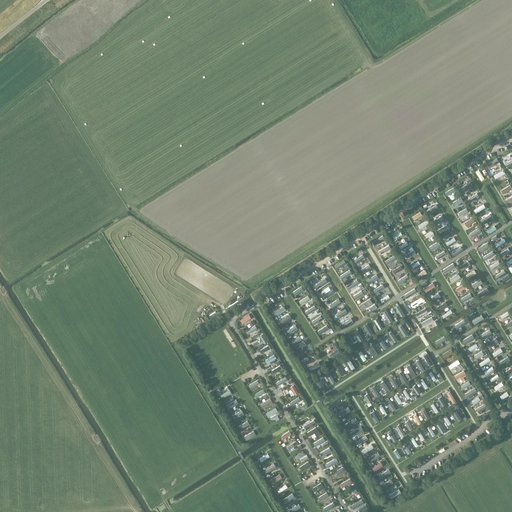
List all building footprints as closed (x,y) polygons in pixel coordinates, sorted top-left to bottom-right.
[(490,161),(492,165),(502,160),(500,156),(490,161)] [(497,177),(507,172),(506,169),(495,173),(497,177)] [(462,181),(464,184),(472,179),(470,176),(462,181)] [(472,181),(462,185),(464,189),(474,185),(472,181)] [(511,183),(503,187),(505,192),(511,189),(511,183)] [(478,192),(469,197),(471,201),(480,195),(478,192)] [(463,195),(454,201),(457,205),(465,199),(463,195)] [(437,201),(426,206),(430,212),(440,207),(437,201)] [(475,208),(478,212),(488,206),(485,201),(475,208)] [(462,215),(471,209),(469,205),(459,211),(462,215)] [(421,210),(414,215),(416,219),(424,213),(421,210)] [(482,217),(485,221),(492,217),(489,212),(482,217)] [(444,214),(434,218),(436,223),(446,218),(444,214)] [(468,224),(477,219),(475,215),(466,220),(468,224)] [(492,234),(499,227),(495,223),(488,229),(492,234)] [(480,226),(473,231),(475,234),(482,229),(480,226)] [(395,238),(404,233),(401,227),(392,232),(395,238)] [(427,233),(430,239),(437,235),(434,229),(427,233)] [(487,236),(484,230),(475,235),(478,241),(487,236)] [(375,239),(379,245),(387,239),(383,234),(375,239)] [(449,244),(458,239),(456,236),(447,241),(449,244)] [(495,240),(497,244),(504,239),(502,236),(495,240)] [(440,239),(432,244),(434,248),(443,243),(440,239)] [(489,239),(480,245),(482,249),(491,243),(489,239)] [(384,253),(393,247),(390,242),(381,249),(384,253)] [(504,255),(511,249),(509,245),(502,251),(504,255)] [(455,254),(464,249),(462,246),(453,251),(455,254)] [(494,253),(496,252),(494,249),(487,253),(491,259),(495,256),(494,253)] [(499,258),(492,264),(494,267),(502,261),(499,258)] [(463,268),(472,263),(470,260),(461,265),(463,268)] [(396,272),(404,268),(402,263),(394,268),(396,272)] [(420,276),(429,272),(427,268),(418,272),(420,276)] [(475,268),(467,273),(469,277),(478,271),(475,268)] [(499,277),(507,271),(505,268),(497,274),(499,277)] [(453,281),(463,276),(461,272),(451,276),(453,281)] [(371,281),(379,276),(377,273),(369,278),(371,281)] [(400,279),(402,282),(411,276),(409,273),(400,279)] [(473,283),(475,287),(484,281),(482,277),(473,283)] [(427,290),(437,284),(434,281),(425,287),(427,290)] [(456,287),(459,293),(469,287),(466,282),(456,287)] [(293,290),(296,293),(306,287),(304,284),(293,290)] [(481,296),(491,290),(489,286),(478,291),(481,296)] [(408,296),(418,291),(416,287),(406,293),(408,296)] [(435,299),(442,294),(440,291),(432,295),(435,299)] [(460,297),(465,305),(478,299),(476,295),(468,300),(467,298),(472,295),(470,292),(460,297)] [(312,297),(310,293),(300,299),(302,302),(312,297)] [(426,305),(429,304),(425,295),(411,302),(414,306),(424,301),(426,305)] [(438,306),(441,310),(449,303),(446,300),(438,306)] [(247,306),(246,304),(244,301),(237,304),(241,310),(247,306)] [(274,310),(277,314),(288,307),(284,301),(276,306),(278,308),(274,310)] [(366,306),(369,310),(377,305),(374,301),(366,306)] [(317,302),(307,308),(310,313),(316,310),(314,308),(319,305),(317,302)] [(427,306),(414,312),(417,319),(421,318),(420,315),(430,311),(427,306)] [(452,307),(442,313),(445,317),(454,311),(452,307)] [(243,321),(253,316),(251,313),(241,318),(243,321)] [(321,313),(312,318),(314,322),(323,317),(321,313)] [(424,325),(439,318),(437,313),(422,321),(424,325)] [(290,314),(282,319),(284,322),(292,318),(290,314)] [(258,322),(249,327),(251,331),(260,326),(258,322)] [(326,324),(319,329),(321,332),(328,326),(326,324)] [(403,324),(400,325),(405,334),(408,332),(403,324)] [(389,331),(396,341),(399,338),(393,329),(389,331)] [(296,342),(303,337),(298,330),(292,335),(296,342)] [(261,338),(263,336),(266,341),(269,339),(264,331),(259,334),(261,338)] [(474,332),(464,338),(467,343),(477,337),(474,332)] [(490,345),(500,340),(496,332),(489,335),(490,337),(487,338),(490,345)] [(443,339),(448,338),(447,334),(436,338),(439,344),(444,342),(443,339)] [(379,338),(384,347),(388,345),(382,336),(379,338)] [(304,352),(301,347),(308,344),(305,339),(295,344),(300,354),(304,352)] [(473,350),(482,345),(479,340),(470,345),(473,350)] [(270,342),(260,348),(262,351),(272,345),(270,342)] [(496,354),(504,349),(502,346),(494,351),(496,354)] [(450,357),(455,355),(453,352),(455,351),(453,347),(443,352),(447,359),(451,357),(450,357)] [(486,353),(484,348),(476,353),(478,357),(486,353)] [(360,351),(364,359),(368,358),(363,349),(360,351)] [(269,363),(279,356),(276,351),(266,359),(269,363)] [(459,357),(450,365),(453,368),(462,360),(459,357)] [(421,368),(425,365),(420,358),(413,363),(416,366),(418,364),(421,368)] [(345,370),(350,368),(347,360),(341,362),(345,370)] [(275,372),(284,366),(282,363),(273,369),(275,372)] [(404,369),(400,372),(405,381),(409,378),(412,377),(410,373),(414,370),(410,363),(408,365),(409,367),(408,368),(410,371),(406,373),(404,369)] [(488,364),(489,368),(486,369),(487,372),(496,368),(495,364),(493,365),(492,363),(488,364)] [(456,372),(457,376),(467,372),(465,365),(460,367),(461,370),(456,372)] [(499,372),(496,374),(494,371),(491,373),(493,376),(491,377),(493,380),(501,375),(499,372)] [(390,376),(396,386),(400,384),(394,374),(390,376)] [(252,387),(261,382),(259,378),(250,383),(252,387)] [(388,391),(392,388),(384,379),(380,382),(388,391)] [(462,387),(473,383),(472,379),(461,383),(462,387)] [(502,387),(501,386),(505,383),(503,380),(496,385),(499,390),(502,387)] [(292,385),(296,394),(300,392),(295,383),(292,385)] [(414,386),(419,393),(422,391),(417,383),(414,386)] [(468,390),(470,394),(481,389),(479,385),(468,390)] [(260,397),(268,392),(265,387),(257,392),(260,397)] [(454,403),(458,400),(452,390),(448,392),(454,403)] [(503,398),(511,393),(508,390),(501,394),(503,398)] [(395,394),(401,405),(409,400),(406,395),(401,397),(398,392),(395,394)] [(294,404),(302,398),(299,394),(291,400),(294,404)] [(274,404),(271,397),(263,402),(266,408),(274,404)] [(480,410),(489,405),(487,401),(478,406),(480,410)] [(385,414),(389,412),(383,403),(379,405),(385,414)] [(340,411),(343,417),(350,413),(345,404),(339,407),(341,410),(340,411)] [(376,418),(379,416),(374,408),(371,410),(376,418)] [(451,412),(448,413),(452,418),(456,415),(460,421),(464,418),(457,408),(451,412)] [(244,409),(234,413),(236,417),(246,413),(244,409)] [(418,421),(420,423),(423,421),(418,412),(413,415),(417,421),(418,421)] [(448,414),(445,416),(450,424),(453,422),(448,414)] [(357,416),(346,421),(349,426),(359,420),(357,416)] [(300,428),(302,432),(306,430),(304,428),(307,427),(305,423),(312,420),(311,418),(301,423),(303,427),(300,428)] [(308,427),(318,423),(316,418),(306,423),(308,427)] [(241,424),(243,428),(251,422),(248,419),(241,424)] [(398,425),(402,434),(406,432),(402,423),(398,425)] [(352,429),(354,434),(365,429),(362,424),(352,429)] [(422,430),(419,432),(423,439),(430,435),(428,432),(431,430),(434,434),(436,432),(431,424),(422,429),(422,430)] [(311,435),(321,431),(318,426),(308,430),(311,435)] [(291,428),(282,435),(285,439),(294,432),(291,428)] [(388,432),(385,434),(390,443),(394,441),(388,432)] [(366,433),(357,439),(360,443),(369,436),(366,433)] [(323,435),(316,439),(319,445),(327,441),(323,435)] [(288,445),(289,449),(299,444),(297,440),(288,445)] [(407,451),(410,449),(405,440),(402,441),(407,451)] [(362,448),(365,452),(372,447),(370,444),(362,448)] [(321,458),(334,452),(332,449),(334,448),(332,445),(318,452),(321,458)] [(399,456),(402,454),(398,446),(394,449),(399,456)] [(296,454),(298,458),(306,454),(304,450),(296,454)] [(373,458),(378,454),(376,451),(368,456),(372,463),(375,461),(373,458)] [(270,453),(261,458),(263,461),(272,456),(270,453)] [(331,464),(339,458),(335,454),(328,460),(331,464)] [(303,467),(311,464),(309,459),(301,463),(303,467)] [(376,469),(385,464),(382,460),(373,465),(376,469)] [(266,468),(269,471),(277,466),(275,462),(266,468)] [(338,474),(347,467),(344,464),(336,470),(338,474)] [(388,469),(379,474),(381,478),(390,472),(388,469)] [(274,482),(284,477),(282,473),(272,478),(274,482)] [(342,487),(354,480),(352,476),(340,483),(342,487)] [(392,478),(386,484),(388,486),(395,481),(392,478)] [(352,484),(353,487),(348,489),(351,494),(359,491),(356,482),(352,484)] [(386,487),(393,496),(402,489),(397,483),(393,486),(395,489),(392,491),(390,487),(389,485),(386,487)] [(319,495),(321,500),(331,496),(329,491),(319,495)] [(359,497),(349,502),(353,509),(362,504),(359,497)] [(327,509),(336,505),(335,501),(325,505),(327,509)]
